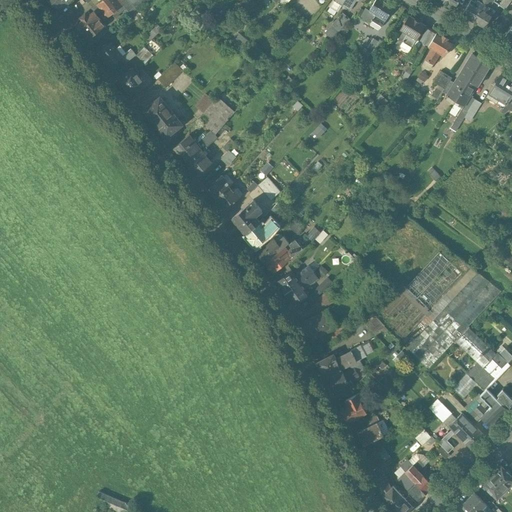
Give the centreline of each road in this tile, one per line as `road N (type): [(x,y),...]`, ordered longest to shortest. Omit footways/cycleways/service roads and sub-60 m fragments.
road 1 (residential): [(27,0),(132,120),(242,267),(373,511)]
road 2 (tertiary): [(511,427),(425,511)]
